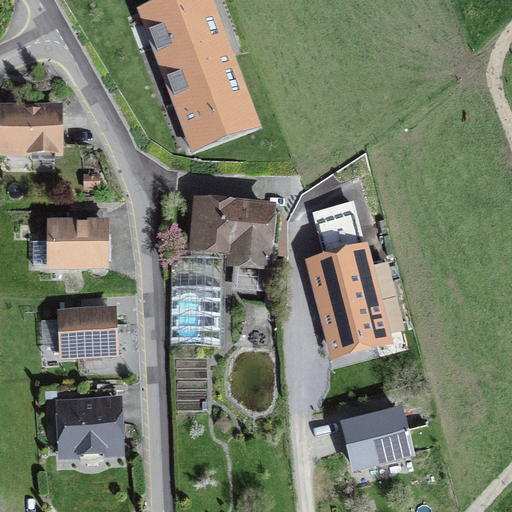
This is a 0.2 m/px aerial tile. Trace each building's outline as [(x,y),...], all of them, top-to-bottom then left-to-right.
[(194,152),(256,129),(207,0),(181,0),(142,15),(194,152)] [(59,110),(5,110),(5,156),(59,156),(59,110)] [(97,178),(85,178),(86,194),(97,194),(97,178)] [(268,274),(273,212),(196,205),(192,248),(230,251),(229,271),(268,274)] [(50,271),(106,271),(106,227),(51,227),(50,271)] [(222,263),(174,262),(172,344),(221,345),(222,263)] [(365,272),(315,285),(333,359),(384,346),(365,272)] [(112,316),(60,318),(61,361),(114,358),(112,316)] [(120,457),(119,405),(58,407),(60,459),(120,457)] [(411,461),(400,415),(342,429),(354,475),(411,461)]
